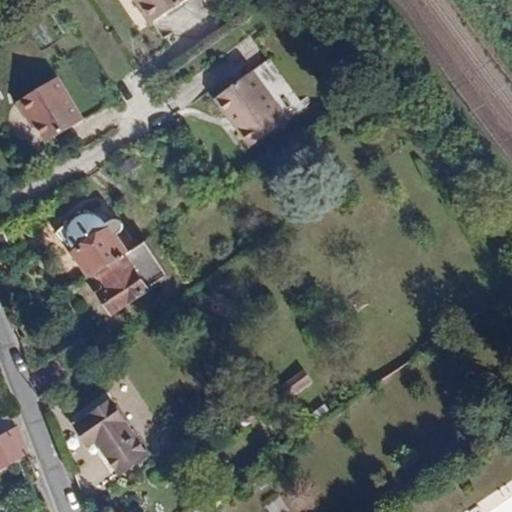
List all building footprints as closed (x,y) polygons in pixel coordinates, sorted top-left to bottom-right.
[(145,0),(146,1),(140,5),(151,23),(187,0),(145,0)] [(254,71),(215,100),(250,147),(289,117),(254,71)] [(17,102),(43,144),(85,118),(59,77),(17,102)] [(68,253),(87,280),(95,277),(125,255),(129,252),(117,235),(120,231),(123,226),(121,221),(116,217),(112,217),(105,224),(97,217),(92,215),(79,215),(67,225),(67,243),(72,251),(68,253)] [(0,233),(0,255),(13,250),(5,231),(0,233)] [(129,252),(125,255),(148,290),(169,276),(145,241),(129,252)] [(109,315),(148,290),(125,255),(95,277),(106,290),(97,298),(109,315)] [(83,336),(59,354),(72,372),(96,355),(83,336)] [(151,455),(111,397),(71,424),(88,448),(95,443),(119,477),(151,455)] [(19,419),(0,429),(0,474),(31,457),(19,419)]
